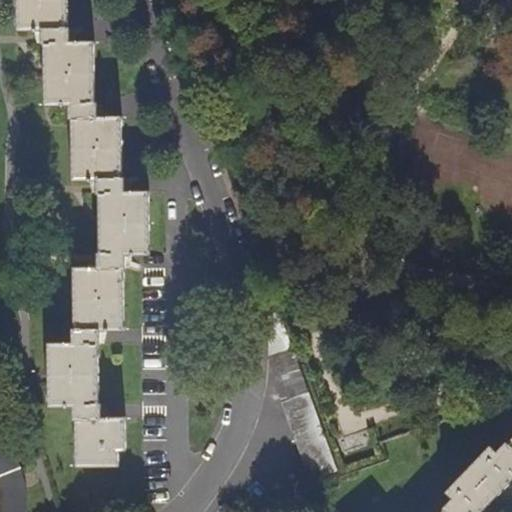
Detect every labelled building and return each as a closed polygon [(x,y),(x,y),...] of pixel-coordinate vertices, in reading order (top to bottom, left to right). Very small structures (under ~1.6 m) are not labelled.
[(17,0),(18,33),(43,33),(43,37),(43,41),(43,47),(46,47),(46,68),(46,76),(46,107),(71,108),(71,120),(74,120),(74,127),(74,182),(90,181),(99,181),(99,188),(100,194),(102,194),(102,216),(102,219),(102,222),(102,254),(100,254),(100,258),(100,263),(100,269),(75,269),(77,329),(74,329),(74,344),(50,344),(50,376),(50,380),(50,384),(51,408),(75,408),(75,422),(78,422),(79,469),(120,468),(120,454),(129,454),(128,420),(104,420),(104,408),(101,407),(100,347),(102,347),(102,343),(102,338),(102,334),(126,334),(126,329),(125,272),(128,271),(128,267),(128,257),(152,256),(152,254),(151,195),(127,195),(127,181),(124,181),(124,171),(123,118),(98,118),(98,109),(98,104),(96,104),(95,97),(94,44),(70,44),(70,33),(70,31),(68,31),(68,27),(67,0),(17,0)] [(311,482),(338,473),(293,351),(266,360),(311,482)] [(0,471),(20,462),(15,452),(1,436),(0,434),(0,471)] [(486,511),(511,485),(511,442),(508,446),(506,445),(497,454),(491,448),(448,493),(453,498),(444,508),(446,510),(443,511),(486,511)] [(30,511),(31,504),(29,487),(24,471),(0,482),(0,495),(1,500),(1,511),(0,511),(30,511)]
